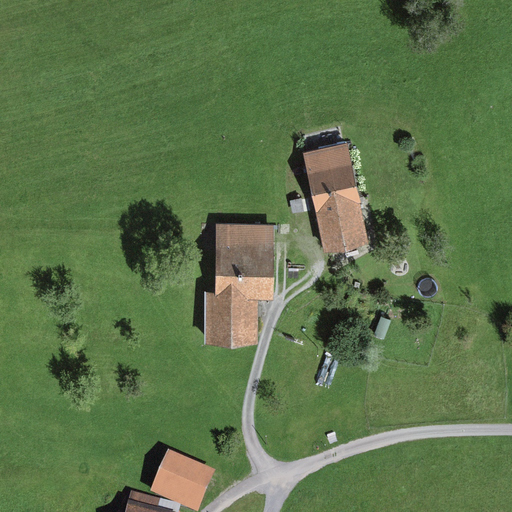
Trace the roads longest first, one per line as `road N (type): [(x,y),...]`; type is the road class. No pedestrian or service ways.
road 1 (unclassified): [(511,429),(429,430),(282,478),(230,506)]
road 2 (track): [(326,269),(285,300),(259,410),(264,446),(282,478),(279,511)]
